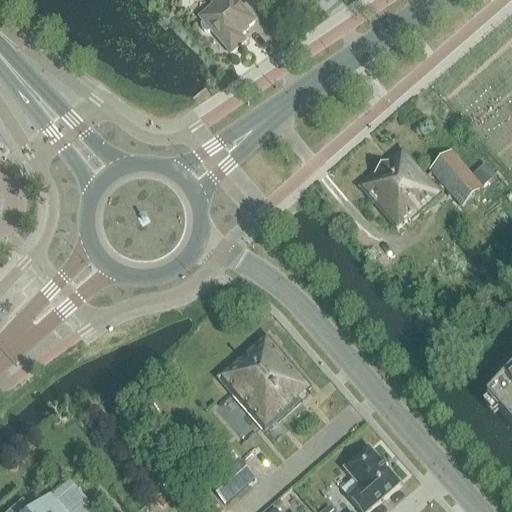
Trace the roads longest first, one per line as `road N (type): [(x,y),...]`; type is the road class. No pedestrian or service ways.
road 1 (residential): [(478,511),(274,281),(197,240)]
road 2 (unclassified): [(275,114),(434,0)]
road 3 (unclassified): [(125,169),(0,48)]
road 4 (unclassified): [(0,65),(95,193)]
road 5 (unclassified): [(91,242),(33,309),(15,343)]
road 6 (unclassified): [(15,343),(116,271)]
road 7 (unclassified): [(275,114),(169,172)]
